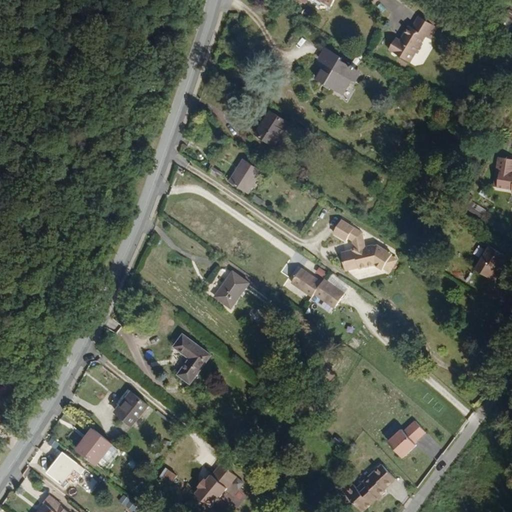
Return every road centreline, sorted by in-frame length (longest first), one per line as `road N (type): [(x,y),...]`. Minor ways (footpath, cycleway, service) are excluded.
road 1 (secondary): [(0,480),(70,367),(137,211),(209,0)]
road 2 (unclassified): [(511,370),(403,511)]
